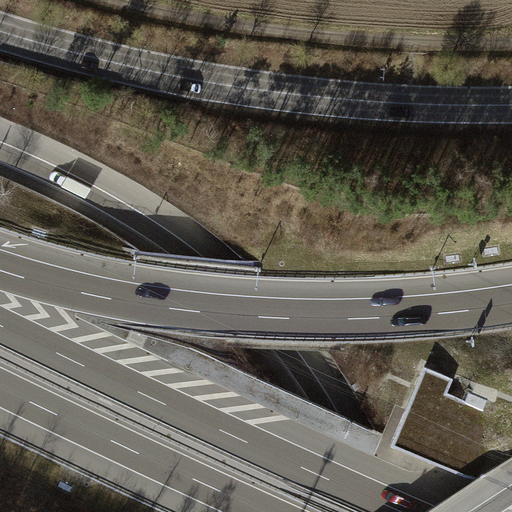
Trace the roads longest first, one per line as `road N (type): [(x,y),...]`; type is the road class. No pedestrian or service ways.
road 1 (motorway): [(373,511),(325,408),(242,302),(125,213),(0,151)]
road 2 (secondary): [(0,31),(248,88),(511,105)]
road 3 (motorway): [(511,303),(364,318),(246,316),(96,295),(0,269)]
road 4 (motorway): [(402,511),(0,324)]
road 5 (track): [(116,0),(335,35),(511,41)]
road 6 (motorway): [(0,386),(265,511)]
